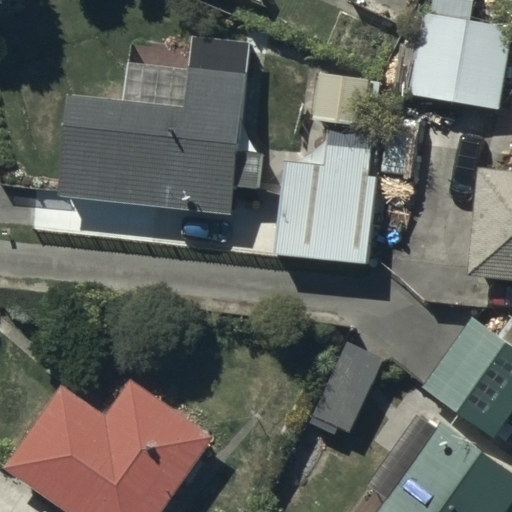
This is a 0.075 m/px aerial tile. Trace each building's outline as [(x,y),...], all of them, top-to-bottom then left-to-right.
[(475,0),(431,0),(416,88),(499,103),(511,27),(511,24),(472,17),(475,0)] [(254,38),(196,32),(192,67),(132,60),(128,97),(72,92),(61,193),(235,212),(254,38)] [(382,76),(320,69),(315,113),(376,120),(382,76)] [(382,133),(330,127),(326,162),(289,158),(279,249),(370,258),(382,133)] [(511,167),(484,164),(472,271),(511,275),(511,167)] [(511,412),(511,344),(475,316),(425,382),(495,434),(511,412)] [(160,511),(215,437),(135,380),(110,414),(66,383),(8,463),(76,511),(160,511)] [(505,511),(511,502),(511,472),(440,423),(377,511),(505,511)]
